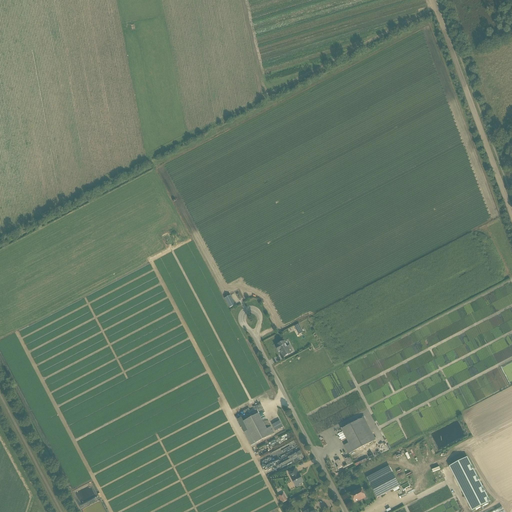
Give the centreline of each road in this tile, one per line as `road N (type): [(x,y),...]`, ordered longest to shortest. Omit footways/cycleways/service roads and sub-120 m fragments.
road 1 (track): [(511,215),(433,0)]
road 2 (unclassified): [(345,511),(254,335)]
